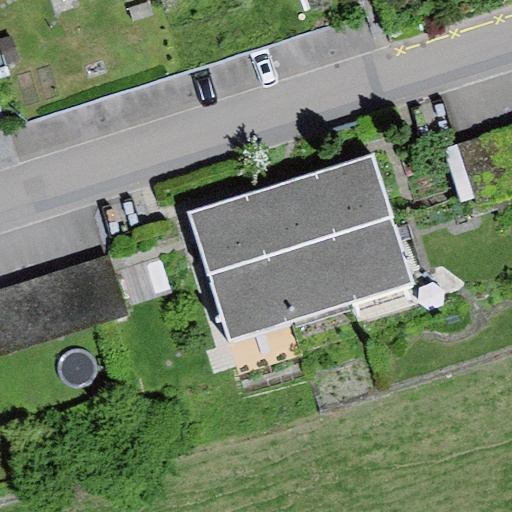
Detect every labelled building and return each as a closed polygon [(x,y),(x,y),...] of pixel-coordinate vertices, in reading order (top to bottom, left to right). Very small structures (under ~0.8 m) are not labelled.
[(340,0),(246,0),(10,73),(26,126),(348,26),(340,0)] [(511,127),(459,145),(477,204),(511,193),(511,127)] [(408,295),(373,171),(309,190),(345,313),(408,295)] [(345,313),(309,190),(246,208),(282,331),(345,313)] [(282,331),(246,208),(183,226),(219,350),(282,331)] [(107,271),(0,302),(0,362),(123,327),(107,271)]
